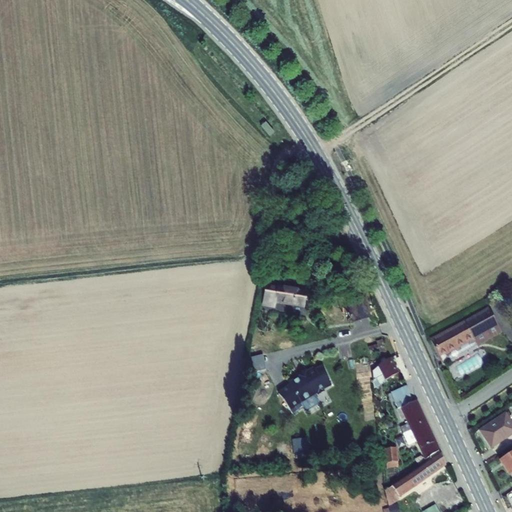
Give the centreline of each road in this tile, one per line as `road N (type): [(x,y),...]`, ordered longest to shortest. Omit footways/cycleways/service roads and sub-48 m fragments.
road 1 (secondary): [(187,0),(245,56),(316,152),(446,419)]
road 2 (track): [(511,22),(316,152)]
